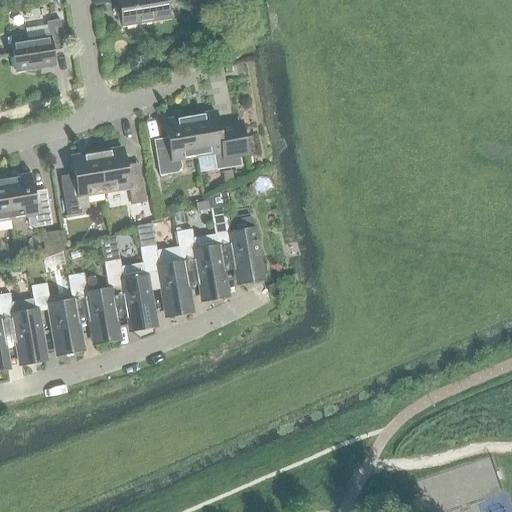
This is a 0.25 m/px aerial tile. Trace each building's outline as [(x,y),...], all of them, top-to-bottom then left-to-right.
[(116,0),(121,27),(168,20),(164,0),(116,0)] [(10,45),(14,71),(54,65),(54,64),(52,64),(50,52),(63,50),(59,21),(45,23),(48,39),(26,42),(24,35),(23,35),(9,37),(10,45)] [(243,121),(216,126),(214,113),(188,117),(195,157),(212,154),(214,171),(239,167),(238,158),(249,156),(243,121)] [(178,160),(195,157),(188,117),(163,121),(167,148),(153,150),(158,176),(176,173),(180,168),(178,160)] [(121,149),(95,153),(102,194),(127,189),(130,206),(144,203),(139,173),(125,175),(121,149)] [(85,196),(102,194),(95,153),(69,158),(74,184),(60,186),(65,217),(79,214),(79,210),(87,209),(85,196)] [(2,180),(9,220),(26,217),(27,225),(32,229),(50,226),(46,199),(32,202),(28,175),(2,180)] [(0,221),(9,220),(2,180),(0,180),(0,221)] [(206,202),(195,204),(196,212),(208,210),(206,202)] [(213,235),(215,246),(216,246),(230,243),(236,278),(236,279),(240,279),(241,284),(257,281),(256,276),(260,275),(250,219),(249,220),(251,229),(229,233),(224,203),(208,206),(213,235)] [(226,299),(216,246),(215,246),(213,235),(191,239),(190,230),(174,233),(177,249),(179,259),(180,259),(194,257),(201,296),(200,296),(200,297),(223,293),(224,300),(226,299)] [(60,231),(41,234),(45,259),(63,253),(60,231)] [(155,253),(154,246),(139,249),(141,265),(143,275),(144,275),(158,272),(165,311),(164,312),(187,308),(189,315),(190,315),(180,259),(179,259),(177,249),(155,253)] [(154,329),(144,275),(143,275),(141,265),(121,268),(119,260),(102,263),(107,289),(108,289),(122,286),(129,326),(128,326),(128,327),(151,323),(152,330),(154,329)] [(117,342),(108,289),(107,289),(86,292),(83,273),(66,276),(70,300),(71,300),(72,302),(85,300),(92,339),(115,335),(116,342),(117,342)] [(29,287),(33,310),(34,310),(35,313),(49,310),(56,350),(55,350),(55,351),(59,350),(60,355),(77,352),(76,347),(78,347),(79,354),(81,353),(72,302),(71,300),(70,300),(49,304),(46,284),(29,287)] [(44,363),(35,313),(34,310),(33,310),(13,313),(9,295),(0,296),(0,322),(12,321),(19,360),(18,360),(18,361),(41,357),(43,364),(44,363)]
